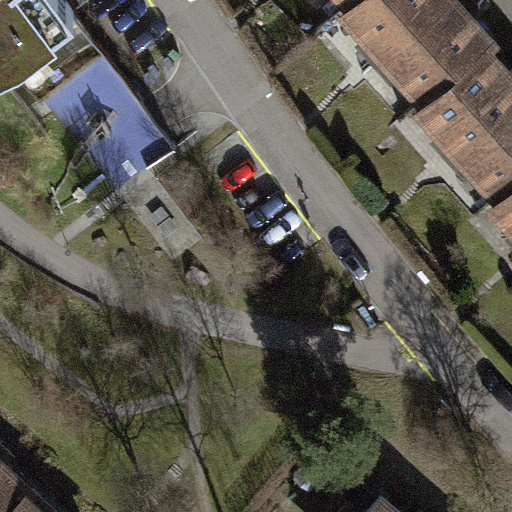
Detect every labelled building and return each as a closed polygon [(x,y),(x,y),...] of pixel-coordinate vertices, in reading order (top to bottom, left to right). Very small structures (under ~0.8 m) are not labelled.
[(0,0),(0,59),(67,9),(60,0),(0,0)] [(340,0),(336,4),(377,50),(433,0),(340,0)] [(433,0),(377,50),(418,97),(476,45),(483,39),(447,0),(433,0)] [(412,103),(452,147),(511,92),(511,84),(476,45),(418,97),(412,103)] [(511,92),(452,147),(493,192),(511,173),(511,92)] [(485,199),(511,227),(511,173),(493,192),(485,199)] [(0,469),(0,511),(23,511),(35,499),(0,469)] [(403,511),(375,488),(355,511),(403,511)] [(49,511),(35,499),(23,511),(49,511)]
